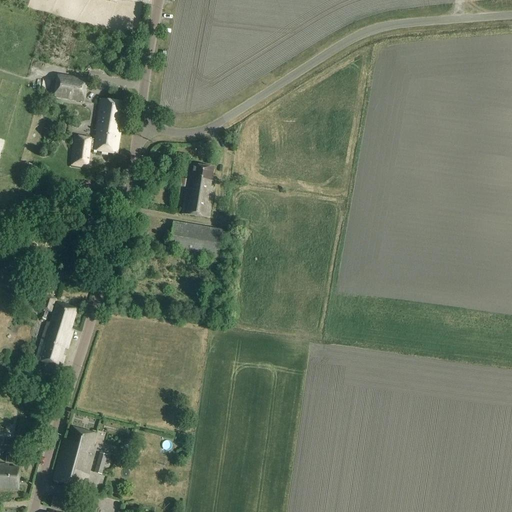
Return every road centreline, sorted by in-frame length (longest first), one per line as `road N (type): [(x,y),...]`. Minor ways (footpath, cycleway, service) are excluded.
road 1 (unclassified): [(511,16),(372,29),(205,129),(139,127)]
road 2 (unclassified): [(139,127),(126,204),(35,511)]
